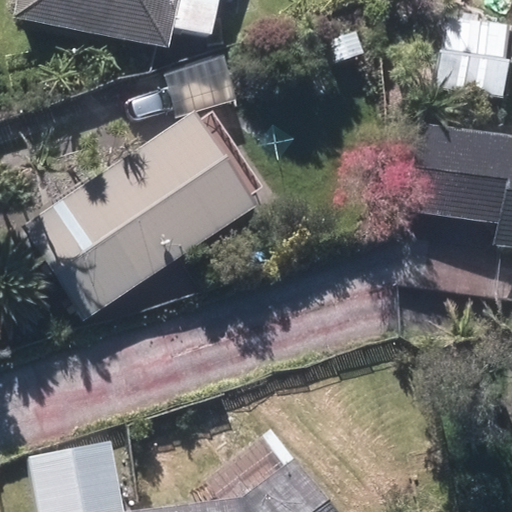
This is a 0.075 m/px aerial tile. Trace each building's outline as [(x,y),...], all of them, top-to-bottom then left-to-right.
[(161,0),(8,0),(4,21),(152,50),(161,0)] [(432,31),(427,94),(498,99),(503,36),(432,31)] [(12,236),(74,327),(238,216),(176,125),(12,236)] [(511,147),(407,132),(395,214),(487,228),(484,248),(511,251),(511,147)] [(102,511),(90,450),(21,464),(30,511),(102,511)] [(311,511),(277,468),(228,506),(171,511),(311,511)]
